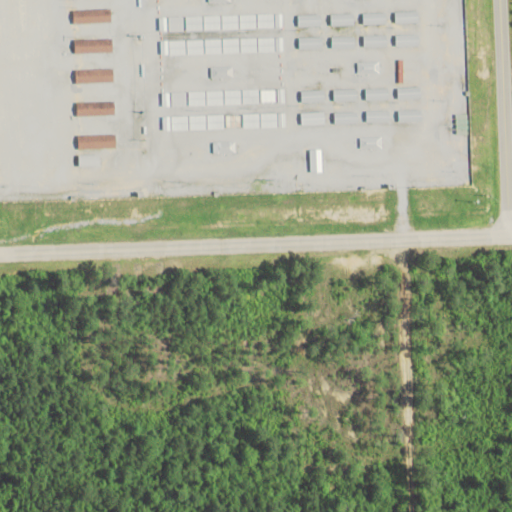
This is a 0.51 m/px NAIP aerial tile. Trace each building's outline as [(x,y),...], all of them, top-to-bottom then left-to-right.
[(75,25),(114,25),(114,10),(75,10),(75,25)] [(163,16),(163,31),(286,29),(286,14),(163,16)] [(163,41),(163,56),(287,54),(286,38),(163,41)] [(77,40),(77,54),(115,54),(115,40),(77,40)] [(382,64),(361,64),(361,74),(382,74),(382,64)] [(236,67),(213,67),(213,79),(236,79),(236,67)] [(78,69),(78,84),(117,84),(117,69),(78,69)] [(289,104),(288,89),(164,92),(165,107),(289,104)] [(305,91),(305,103),(325,103),(325,91),(305,91)] [(80,116),(119,116),(119,102),(80,102),(80,116)] [(165,116),(166,132),(290,129),(289,113),(165,116)] [(120,150),(120,135),(81,135),(81,150),(120,150)] [(363,150),(385,150),(385,138),(363,138),(363,150)]
